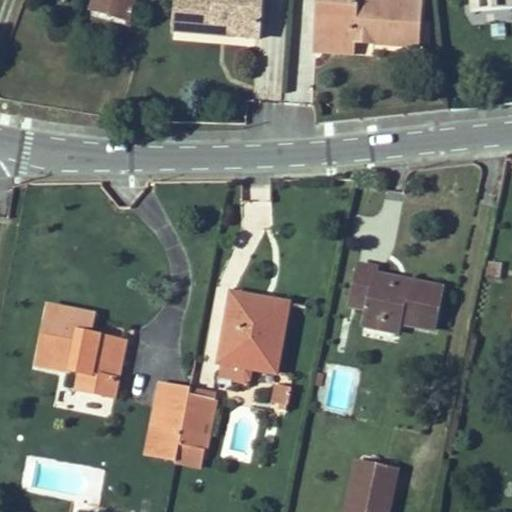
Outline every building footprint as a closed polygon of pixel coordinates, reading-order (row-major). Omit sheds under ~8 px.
[(98,12),(101,0),(95,0),(92,10),(98,12)] [(129,22),(135,0),(101,0),(98,12),(129,22)] [(235,37),(258,39),(261,0),(176,0),(174,32),(213,35),(214,26),(236,28),(235,37)] [(327,0),(327,6),(318,6),(317,27),(326,28),(325,41),(354,43),(355,29),(374,30),(373,44),(418,47),(421,3),(366,0),(327,0)] [(511,0),(470,0),(472,12),(511,8),(511,0)] [(214,26),(213,35),(235,37),(236,28),(214,26)] [(326,28),(317,27),(316,53),(353,55),(354,43),(325,41),(326,28)] [(355,29),(354,43),(373,44),(374,30),(355,29)] [(489,263),(487,276),(500,277),(501,265),(489,263)] [(434,330),(443,289),(406,281),(405,286),(375,280),(376,275),(377,269),(358,265),(350,306),(367,310),(364,326),(385,330),(387,320),(400,323),(434,330)] [(376,275),(375,280),(405,286),(406,281),(376,275)] [(232,295),(231,302),(269,309),(270,302),(232,295)] [(288,305),(270,302),(269,309),(231,302),(220,364),(223,365),(252,370),(276,374),(288,305)] [(85,315),(51,308),(39,366),(82,375),(79,391),(115,399),(119,381),(110,379),(118,341),(92,336),(82,334),(85,315)] [(96,317),(85,315),(82,334),(92,336),(96,317)] [(398,333),(400,323),(387,320),(385,330),(398,333)] [(127,343),(118,341),(110,379),(119,381),(127,343)] [(252,370),(223,365),(220,378),(245,385),(250,381),(252,370)] [(315,373),(313,385),(322,387),(325,375),(315,373)] [(191,390),(161,385),(160,389),(190,395),(191,390)] [(288,407),(292,389),(278,386),(274,404),(288,407)] [(190,395),(160,389),(150,442),(180,447),(190,395)] [(190,395),(216,401),(217,396),(191,390),(190,395)] [(216,401),(190,395),(180,447),(177,462),(177,463),(203,469),(216,401)] [(180,447),(150,442),(147,456),(177,462),(180,447)] [(388,511),(397,469),(358,461),(347,511),(388,511)]
